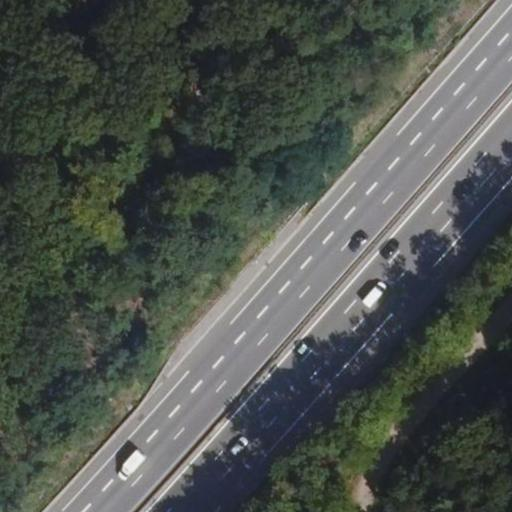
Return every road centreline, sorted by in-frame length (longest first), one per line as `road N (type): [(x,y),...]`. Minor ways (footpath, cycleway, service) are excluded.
road 1 (trunk): [(511,35),(90,511)]
road 2 (trunk): [(176,511),(511,131)]
road 3 (track): [(0,285),(15,289),(108,224),(288,0)]
road 4 (track): [(360,511),(365,483),(393,436),(511,312)]
